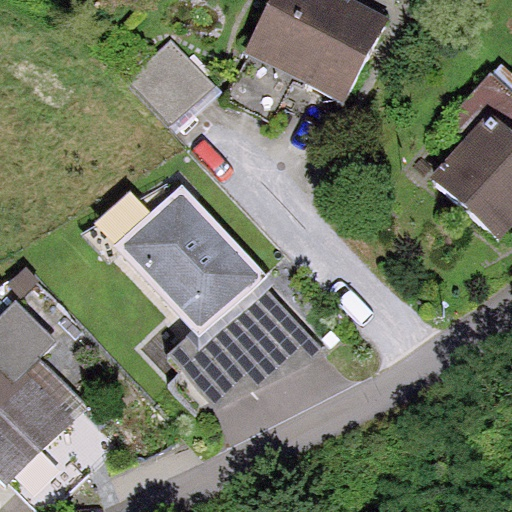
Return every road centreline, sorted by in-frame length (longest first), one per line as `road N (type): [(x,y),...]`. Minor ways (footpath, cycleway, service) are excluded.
road 1 (residential): [(158,511),(511,291)]
road 2 (unknown): [(418,349),(198,96)]
